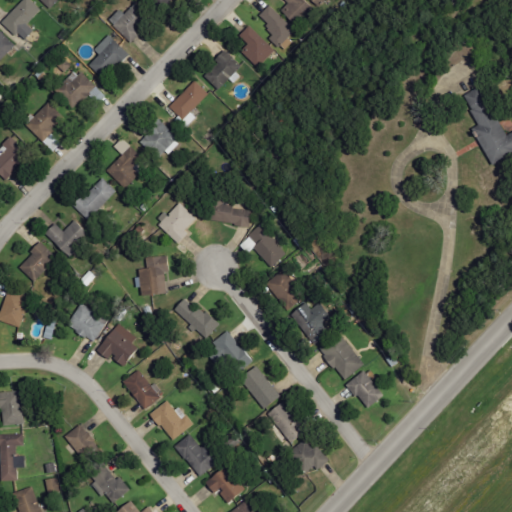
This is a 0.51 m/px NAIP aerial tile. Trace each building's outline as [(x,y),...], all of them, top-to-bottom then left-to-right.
[(2,21),(22,0),(34,0),(42,8),(26,24),(30,28),(24,35),(16,35),(2,21)] [(43,0),(52,9),(60,0),(43,0)] [(153,0),(168,12),(177,0),(153,0)] [(317,10),(307,0),(285,0),(290,4),(283,11),(301,27),(317,10)] [(123,10),(112,22),(134,43),(157,19),(139,3),(128,15),(123,10)] [(297,31),(271,6),(261,18),(276,33),(271,39),(280,48),(297,31)] [(243,50),(260,68),(277,52),(252,26),(241,36),(249,44),(243,50)] [(0,28),(16,44),(0,58),(0,28)] [(103,55),(92,66),(107,80),(131,54),(111,35),(98,50),(103,55)] [(222,91),(244,66),(228,51),(205,76),(222,91)] [(100,87),(82,70),(59,93),(77,110),(100,87)] [(468,96),(484,127),(477,130),(495,165),(511,156),(511,135),(510,137),(484,87),(468,96)] [(68,119),(52,103),(30,126),(46,142),(68,119)] [(142,143),(158,158),(165,151),(170,155),(182,142),(161,123),(142,143)] [(116,147),(123,154),(132,147),(124,139),(116,147)] [(0,156),(0,170),(9,180),(33,156),(17,140),(0,156)] [(151,166),(133,147),(109,170),(128,189),(151,166)] [(119,192),(106,179),(77,206),(90,220),(119,192)] [(199,219),(181,202),(161,223),(183,244),(193,233),(189,229),(199,219)] [(221,223),(252,227),(254,210),(223,205),(221,223)] [(72,256),(93,234),(78,220),(67,231),(58,224),(49,234),(72,256)] [(248,238),(276,267),(290,253),(263,224),(248,238)] [(38,283),(61,258),(44,243),(21,268),(38,283)] [(145,296),(171,293),(168,272),(174,272),(172,256),(149,258),(150,268),(139,270),(142,288),(145,288),(145,296)] [(305,293),(288,270),(271,283),(288,305),(305,293)] [(25,329),(35,298),(11,290),(1,321),(25,329)] [(208,339),(221,326),(191,297),(178,310),(208,339)] [(318,345),(333,333),(308,303),(294,316),(318,345)] [(71,326),(97,342),(111,320),(84,304),(71,326)] [(141,348),(135,345),(140,337),(119,324),(102,352),(112,358),(113,357),(130,366),(141,348)] [(225,361),(232,369),(235,366),(240,372),(254,359),(229,331),(214,344),(217,347),(209,354),(220,365),(225,361)] [(367,364),(343,333),(322,349),(347,380),(367,364)] [(282,397),(259,366),(242,379),(265,410),(282,397)] [(147,409),(164,398),(144,369),(127,381),(147,409)] [(387,397),(368,370),(350,383),(369,410),(387,397)] [(27,425),(26,407),(29,407),(29,391),(2,392),(3,409),(9,409),(10,425),(27,425)] [(196,424),(181,407),(177,410),(169,400),(153,415),(176,441),(196,424)] [(309,433),(289,401),(271,412),(291,444),(309,433)] [(86,459),(102,446),(84,424),(68,437),(86,459)] [(3,435),(4,482),(20,481),(20,467),(27,467),(27,457),(19,457),(19,445),(27,445),(27,434),(3,435)] [(225,459),(211,442),(204,448),(192,434),(178,446),(204,477),(225,459)] [(321,471),(331,461),(309,437),(292,452),(310,472),(317,466),(321,471)] [(93,474),(98,481),(95,484),(105,498),(109,495),(116,504),(134,491),(124,477),(120,481),(107,463),(93,474)] [(219,494),(223,492),(230,503),(248,492),(232,467),(210,481),(219,494)] [(62,492),(59,478),(48,481),(51,495),(62,492)] [(43,511),(36,487),(17,493),(22,511),(43,511)] [(259,511),(249,500),(235,511),(259,511)] [(157,511),(153,506),(145,511),(142,511),(134,501),(121,511),(157,511)]
